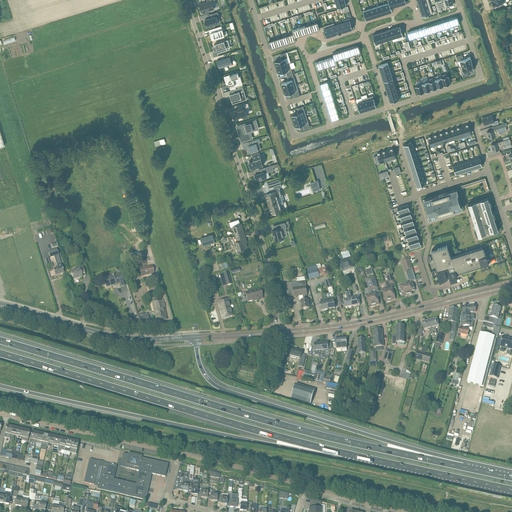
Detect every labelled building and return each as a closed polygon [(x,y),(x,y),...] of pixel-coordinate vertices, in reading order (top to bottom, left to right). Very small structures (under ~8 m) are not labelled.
[(199,4),(202,12),(203,12),(205,12),(205,11),(214,9),(212,0),(206,0),(207,1),(199,4)] [(344,0),(336,3),(337,8),(346,5),(344,0)] [(435,2),(436,5),(437,8),(439,8),(440,8),(452,4),(453,4),(452,0),(440,0),(437,1),(435,2)] [(431,7),(429,1),(419,4),(421,10),(431,7)] [(389,3),(384,4),(387,13),(392,11),(391,8),(389,3)] [(433,13),(431,7),(421,10),(423,17),(433,13)] [(366,20),(371,18),(369,9),(363,11),(366,20)] [(204,21),(205,23),(206,23),(207,26),(210,25),(211,26),(214,25),(214,24),(221,22),(218,12),(211,14),(212,17),(205,19),(205,20),(204,21)] [(457,16),(451,18),(453,26),(460,24),(457,16)] [(451,18),(445,20),(447,28),(453,26),(451,18)] [(350,20),(344,22),(347,31),(353,29),(350,20)] [(447,28),(445,20),(438,22),(441,30),(447,28)] [(311,24),(313,31),(320,29),(317,22),(311,24)] [(438,22),(432,24),(435,32),(441,30),(438,22)] [(334,23),(328,24),(332,36),(337,34),(334,25),(334,23)] [(311,24),(305,26),(307,33),(313,31),(311,24)] [(332,36),(328,24),(323,26),(326,37),(332,36)] [(435,32),(432,24),(426,26),(428,34),(435,32)] [(210,29),(211,33),(210,33),(212,40),(224,36),(222,29),(221,26),(222,26),(222,25),(209,29),(209,30),(210,29)] [(307,33),(305,26),(299,28),(301,35),(307,33)] [(397,37),(397,38),(403,36),(400,26),(395,28),(397,37)] [(426,26),(420,28),(422,36),(428,34),(426,26)] [(292,30),(293,33),(295,37),(301,35),(299,28),(292,30)] [(389,30),(392,38),(397,37),(395,28),(389,30)] [(420,28),(414,30),(416,37),(422,36),(420,28)] [(384,31),(386,40),(392,38),(389,30),(384,31)] [(409,40),(416,37),(414,30),(407,32),(409,40)] [(381,42),(386,40),(384,31),(378,33),(381,42)] [(293,33),(287,35),(290,42),(296,40),(295,37),(293,33)] [(382,43),(381,42),(378,33),(373,35),(376,45),(382,43)] [(287,35),(281,37),(283,44),(290,42),(287,35)] [(283,44),(281,37),(275,39),(277,46),(283,44)] [(271,49),(277,46),(275,39),(268,41),(271,49)] [(214,45),(215,51),(217,50),(218,53),(227,50),(226,48),(230,47),(228,40),(215,44),(215,45),(214,45)] [(352,47),(354,55),(360,53),(358,45),(352,47)] [(348,57),(354,55),(352,47),(345,49),(348,57)] [(348,57),(345,49),(339,51),(341,59),(348,57)] [(335,61),(336,61),(341,59),(339,51),(333,53),(334,57),(335,61)] [(275,61),(277,67),(287,64),(285,58),(287,57),(286,52),(280,54),(281,58),(278,59),(279,60),(275,61)] [(462,54),(456,56),(459,67),(472,63),(470,57),(468,57),(466,58),(465,56),(463,57),(462,56),(462,54)] [(230,56),(217,60),(217,61),(219,68),(232,64),(230,56)] [(337,64),(336,61),(335,61),(334,57),(328,59),(330,66),(337,64)] [(324,68),(330,66),(328,59),(321,61),(324,68)] [(324,68),(321,61),(315,63),(318,70),(324,68)] [(286,72),(287,76),(293,74),(289,63),(287,64),(277,67),(279,73),(283,72),(283,73),(286,72)] [(387,63),(379,65),(380,71),(389,68),(387,63)] [(474,69),(472,63),(459,67),(463,78),(469,76),(467,72),(470,71),(470,70),(474,69)] [(225,77),(225,79),(226,81),(226,83),(225,83),(230,82),(231,84),(229,84),(230,90),(236,88),(235,85),(241,83),(239,77),(241,77),(241,76),(239,77),(239,76),(238,73),(230,75),(229,74),(229,75),(228,76),(226,76),(225,77)] [(447,73),(441,75),(444,85),(451,83),(447,73)] [(293,74),(287,76),(288,79),(285,80),(286,81),(282,83),(283,89),(296,85),(293,74)] [(444,85),(441,75),(434,77),(437,87),(444,85)] [(434,77),(428,79),(431,89),(437,87),(434,77)] [(431,89),(428,79),(421,81),(422,84),(424,91),(431,89)] [(320,83),(322,89),(329,87),(327,81),(320,83)] [(422,84),(415,86),(418,93),(424,91),(422,84)] [(296,85),(283,89),(285,95),(289,93),(290,94),(290,95),(293,94),(294,97),(300,96),(296,85)] [(230,94),(230,95),(233,104),(242,101),(241,96),(245,94),(244,91),(243,87),(234,90),(235,93),(231,94),(230,94)] [(329,87),(322,89),(324,96),(331,93),(329,87)] [(331,93),(324,96),(326,102),(333,100),(331,93)] [(397,94),(389,97),(389,98),(390,102),(396,100),(399,99),(397,94)] [(367,97),(371,108),(376,107),(373,96),(367,97)] [(365,110),(371,108),(367,97),(362,99),(362,101),(365,110)] [(335,106),(333,100),(326,102),(328,108),(335,106)] [(365,110),(362,101),(357,103),(360,112),(365,110)] [(246,113),(245,107),(248,106),(247,103),(236,106),(237,110),(232,111),(233,115),(232,115),(233,117),(234,120),(247,116),(246,113)] [(292,115),(294,121),(306,117),(303,106),(297,108),(298,111),(295,112),(296,113),(296,114),(292,115)] [(328,108),(330,114),(337,112),(335,106),(328,108)] [(337,112),(330,114),(332,121),(339,118),(337,112)] [(494,121),(492,115),(483,118),(485,125),(492,122),(492,125),(498,123),(497,120),(494,121)] [(306,117),(294,121),(296,127),(300,125),(300,126),(300,127),(303,126),(304,130),(310,128),(306,117)] [(241,125),(236,126),(239,134),(247,132),(258,128),(257,126),(257,125),(255,120),(250,122),(250,123),(248,124),(248,123),(243,124),(243,125),(241,126),(241,125)] [(505,126),(507,125),(506,122),(498,125),(499,128),(487,132),(489,139),(496,136),(500,135),(499,133),(506,130),(505,126)] [(462,126),(465,135),(471,133),(468,124),(462,126)] [(462,126),(457,128),(460,137),(465,135),(462,126)] [(454,139),(460,137),(457,128),(451,130),(454,139)] [(451,130),(445,131),(448,141),(454,139),(451,130)] [(442,142),(448,141),(445,131),(440,133),(442,142)] [(247,133),(243,134),(245,140),(247,140),(249,139),(252,138),(251,135),(250,133),(250,132),(248,133),(247,133)] [(437,144),(442,142),(440,133),(434,135),(437,144)] [(431,146),(437,144),(434,135),(428,137),(431,146)] [(504,140),(491,144),(493,151),(500,149),(504,148),(503,146),(511,144),(509,139),(509,137),(503,139),(504,140)] [(256,144),(261,142),(259,139),(249,142),(250,145),(245,147),(248,154),(258,150),(256,144)] [(405,150),(414,147),(413,142),(404,145),(405,150)] [(405,150),(407,155),(416,152),(414,147),(405,150)] [(393,148),(388,150),(390,159),(396,157),(393,148)] [(388,150),(382,152),(385,161),(390,159),(388,150)] [(264,165),(260,152),(252,155),(254,160),(249,161),(251,169),(256,167),(256,168),(259,167),(259,166),(264,165)] [(385,161),(382,152),(377,153),(378,155),(374,156),(376,164),(380,163),(380,162),(385,161)] [(418,157),(416,152),(407,155),(409,160),(418,157)] [(419,163),(418,157),(409,160),(410,166),(419,163)] [(479,157),(474,158),(477,167),(482,166),(479,157)] [(474,158),(469,160),(472,169),(477,167),(474,158)] [(467,171),(472,169),(469,160),(464,162),(467,171)] [(464,162),(458,163),(459,164),(461,172),(467,171),(464,162)] [(419,163),(410,166),(412,171),(421,168),(419,163)] [(456,174),(461,172),(459,164),(458,163),(453,165),(456,174)] [(257,180),(257,181),(270,177),(268,172),(273,170),(272,165),(258,169),(259,173),(255,174),(256,177),(255,178),(255,179),(256,181),(257,180)] [(414,176),(423,173),(421,168),(412,171),(413,176),(414,176)] [(414,176),(415,181),(424,178),(423,173),(414,176)] [(426,184),(424,178),(415,181),(417,186),(426,184)] [(272,213),(281,210),(280,205),(284,203),(279,204),(277,197),(281,196),(280,190),(279,190),(278,187),(282,186),(280,179),(267,183),(269,190),(270,190),(271,192),(266,194),(272,213)] [(454,211),(461,209),(460,205),(461,205),(457,193),(456,193),(455,189),(425,199),(426,203),(425,203),(429,215),(430,215),(431,219),(443,215),(451,213),(450,211),(454,210),(454,211)] [(477,227),(476,228),(478,235),(482,233),(482,234),(494,230),(494,229),(498,228),(490,205),(489,205),(488,201),(489,201),(488,197),(468,204),(469,206),(470,206),(471,209),(470,209),(475,224),(476,223),(477,227)] [(397,208),(399,215),(410,211),(408,205),(408,204),(397,208)] [(244,210),(237,211),(237,210),(233,211),(235,219),(245,218),(244,210)] [(412,218),(410,211),(399,215),(402,221),(412,218)] [(412,218),(402,221),(404,228),(414,225),(412,219),(412,218)] [(274,225),(275,229),(272,230),(273,234),(274,236),(275,241),(284,238),(281,230),(286,228),(285,222),(274,225)] [(237,242),(244,239),(246,239),(241,223),(232,226),(237,242)] [(404,228),(406,235),(417,232),(415,225),(414,225),(404,228)] [(406,235),(408,242),(419,239),(417,232),(406,235)] [(202,245),(215,241),(213,235),(200,238),(202,245)] [(247,247),(244,239),(237,242),(236,242),(238,248),(236,249),(237,252),(238,253),(239,253),(242,253),(243,251),(243,250),(243,248),(247,247)] [(419,239),(408,242),(411,249),(421,246),(419,239)] [(433,250),(432,250),(441,280),(448,278),(445,268),(447,267),(450,277),(451,279),(457,276),(456,273),(464,271),(482,265),(482,267),(489,265),(483,247),(459,255),(453,257),(451,257),(449,252),(447,246),(438,249),(439,252),(433,254),(432,251),(433,251),(433,250)] [(349,255),(347,248),(340,250),(342,257),(349,255)] [(64,273),(62,268),(56,249),(48,252),(50,257),(55,256),(56,260),(58,268),(53,270),(55,276),(64,273)] [(350,257),(338,261),(342,271),(354,267),(350,257)] [(409,282),(399,285),(401,290),(400,291),(400,292),(400,293),(401,294),(402,293),(403,297),(412,294),(411,292),(415,291),(412,282),(411,279),(415,278),(409,258),(404,260),(401,261),(405,273),(406,273),(409,282)] [(153,265),(142,267),(139,268),(141,276),(154,274),(153,265)] [(124,286),(123,281),(121,274),(123,273),(121,266),(115,268),(118,274),(113,275),(113,274),(111,274),(112,277),(112,276),(112,277),(103,280),(105,285),(104,285),(105,286),(106,288),(116,285),(116,284),(119,283),(121,287),(124,286)] [(309,280),(319,278),(317,266),(306,268),(309,280)] [(85,275),(84,271),(83,267),(77,269),(77,271),(71,273),(72,277),(73,277),(74,280),(82,277),(81,275),(85,274),(85,275)] [(223,273),(220,274),(221,278),(224,277),(226,286),(231,284),(228,272),(223,273)] [(395,297),(393,293),(391,287),(390,285),(394,283),(391,273),(386,275),(389,282),(385,283),(387,288),(382,290),(386,301),(387,301),(388,302),(389,301),(390,300),(391,300),(391,299),(395,297)] [(296,282),(292,283),(294,296),(294,297),(299,296),(303,296),(304,300),(301,301),(302,309),(309,308),(308,303),(308,300),(307,300),(307,295),(306,287),(305,281),(305,277),(303,277),(296,278),(297,282),(296,282)] [(374,290),(378,289),(374,277),(366,280),(370,293),(365,294),(368,302),(369,307),(370,306),(371,307),(373,306),(374,305),(375,305),(374,304),(379,303),(377,298),(375,292),(374,290)] [(330,280),(320,283),(321,286),(326,284),(328,288),(332,287),(330,280)] [(260,289),(246,293),(248,301),(257,299),(257,300),(262,298),(260,289)] [(205,295),(202,296),(204,303),(207,302),(208,306),(213,304),(212,300),(211,300),(209,294),(205,295)] [(352,307),(350,297),(350,294),(346,294),(347,300),(343,301),(341,295),(336,296),(339,303),(344,302),(345,308),(352,307)] [(360,296),(350,297),(352,307),(360,305),(358,299),(360,299),(360,296)] [(332,298),(326,299),(328,310),(335,308),(334,301),(333,301),(332,298)] [(232,316),(231,311),(228,299),(218,302),(223,319),(232,316)] [(328,310),(326,299),(320,300),(320,304),(321,311),(328,310)] [(155,312),(165,310),(163,300),(153,302),(155,312)] [(494,326),(500,327),(502,320),(498,319),(501,309),(501,308),(496,306),(496,305),(493,305),(492,305),(491,309),(492,309),(490,317),(485,315),(483,321),(495,324),(494,326)] [(470,326),(469,306),(463,306),(464,314),(462,314),(463,329),(459,328),(458,333),(468,336),(469,330),(469,328),(470,326)] [(456,323),(457,315),(458,310),(449,309),(449,314),(448,322),(451,322),(450,335),(455,335),(456,323)] [(167,320),(165,310),(155,312),(157,322),(167,320)] [(437,319),(429,321),(433,334),(437,334),(436,330),(435,330),(434,329),(435,329),(435,327),(439,326),(437,319)] [(429,335),(433,334),(429,321),(422,323),(423,328),(424,330),(427,329),(428,330),(429,330),(429,331),(428,332),(429,335)] [(405,343),(405,331),(405,326),(396,325),(396,336),(392,336),(392,345),(396,345),(396,342),(405,343)] [(493,329),(492,336),(497,337),(500,327),(494,326),(493,325),(492,328),(493,329)] [(384,346),(382,334),(382,329),(373,330),(373,335),(375,347),(384,346)] [(497,337),(492,336),(480,333),(467,382),(484,387),(497,337)] [(511,349),(511,339),(502,336),(500,346),(508,348),(506,354),(510,355),(511,349)] [(321,343),(322,350),(322,354),(322,358),(319,359),(319,360),(324,360),(324,358),(326,358),(325,350),(329,350),(328,343),(321,343)] [(302,367),(304,361),(305,356),(301,355),(302,351),(292,348),(290,356),(300,359),(298,366),(302,367)] [(352,362),(355,351),(349,350),(346,364),(350,365),(351,362),(352,362)] [(386,350),(382,363),(390,365),(394,352),(386,350)] [(417,352),(415,360),(422,362),(425,354),(421,353),(417,352)] [(429,363),(431,355),(425,354),(422,362),(429,363)] [(492,364),(489,377),(497,379),(500,367),(492,364)] [(316,370),(316,374),(314,381),(318,382),(322,382),(323,382),(324,377),(325,372),(316,370)] [(304,373),(302,378),(313,381),(315,376),(304,373)] [(452,380),(452,384),(457,385),(458,378),(459,379),(460,374),(455,373),(453,380),(452,380)] [(334,382),(340,383),(341,378),(332,375),(331,379),(331,381),(334,381),(334,382)] [(487,382),(485,396),(491,397),(493,383),(487,382)] [(295,384),(291,398),(311,404),(315,390),(295,384)] [(437,406),(435,413),(442,415),(444,408),(437,406)] [(5,433),(4,437),(10,438),(12,427),(7,426),(5,430),(5,433)] [(17,436),(18,428),(12,427),(10,438),(9,440),(12,441),(14,435),(17,436)] [(21,441),(24,430),(18,428),(17,436),(16,440),(21,441)] [(24,430),(21,441),(22,440),(27,441),(28,438),(30,431),(24,430)] [(30,442),(35,443),(38,433),(32,431),(30,442)] [(44,434),(38,433),(35,443),(35,444),(41,445),(44,434)] [(41,445),(47,446),(49,435),(44,434),(41,445)] [(55,437),(49,435),(47,446),(50,447),(51,444),(54,444),(55,437)] [(59,446),(61,438),(55,437),(54,444),(53,449),(58,450),(59,447),(59,446)] [(65,447),(67,439),(61,438),(59,446),(59,447),(58,450),(58,451),(61,452),(61,450),(64,451),(65,447)] [(64,451),(70,452),(71,448),(73,441),(67,439),(65,447),(64,451)] [(79,442),(73,441),(71,448),(70,452),(70,453),(76,454),(79,442)] [(125,469),(139,472),(151,475),(151,474),(165,477),(168,465),(141,458),(142,457),(129,454),(125,469)] [(94,485),(100,462),(99,462),(91,460),(89,460),(89,461),(85,483),(84,483),(94,485)] [(145,500),(148,487),(136,484),(135,484),(135,485),(114,480),(114,479),(113,479),(116,467),(117,466),(116,466),(104,464),(104,463),(98,487),(95,486),(95,488),(98,489),(98,490),(146,500),(145,500)] [(151,475),(139,472),(136,484),(148,487),(151,475)] [(177,476),(173,488),(178,489),(178,490),(178,489),(182,489),(181,491),(187,492),(189,479),(184,479),(183,479),(184,473),(181,472),(179,476),(177,476)] [(189,479),(187,492),(188,492),(191,492),(191,494),(197,495),(198,484),(198,483),(193,482),(193,480),(189,480),(189,479)] [(5,493),(3,503),(9,505),(10,500),(10,497),(11,496),(14,497),(15,490),(15,487),(16,483),(13,483),(11,493),(5,491),(5,493)] [(198,484),(197,495),(201,495),(201,498),(207,498),(208,488),(202,487),(202,484),(198,484)] [(29,499),(32,500),(33,493),(34,487),(33,486),(32,486),(31,487),(30,488),(30,489),(29,494),(23,493),(23,496),(21,507),(27,508),(28,501),(29,499)] [(18,488),(15,487),(15,490),(14,497),(16,497),(15,506),(21,507),(23,496),(17,495),(18,488)] [(211,501),(217,501),(217,496),(218,492),(212,491),(212,490),(208,489),(208,488),(207,498),(211,498),(211,501)] [(33,493),(32,500),(35,500),(34,502),(33,510),(39,511),(42,496),(36,495),(36,494),(33,493)] [(51,498),(50,505),(52,505),(51,511),(57,511),(59,502),(53,501),(55,493),(52,493),(51,498)] [(227,495),(227,498),(226,505),(230,505),(230,507),(236,508),(237,497),(234,496),(234,495),(231,495),(227,495)] [(51,498),(42,496),(39,511),(45,511),(47,504),(50,505),(51,498)] [(221,496),(217,496),(217,501),(220,502),(220,504),(226,505),(227,498),(221,498),(221,496)] [(237,497),(236,508),(240,508),(240,511),(246,511),(247,502),(241,502),(241,500),(237,499),(237,497)] [(66,511),(68,508),(69,499),(66,498),(64,508),(61,507),(62,503),(59,502),(57,511),(66,511)] [(80,499),(79,503),(77,502),(76,508),(72,507),(71,511),(78,511),(79,508),(80,505),(82,506),(83,505),(84,500),(80,499)] [(94,511),(95,509),(97,509),(99,502),(95,501),(94,507),(87,505),(85,511),(94,511)] [(252,503),(247,502),(246,511),(250,511),(249,511),(256,511),(256,509),(257,505),(252,504),(252,503)] [(117,504),(114,503),(112,511),(114,511),(113,511),(119,511),(120,511),(121,509),(116,507),(117,504)]
